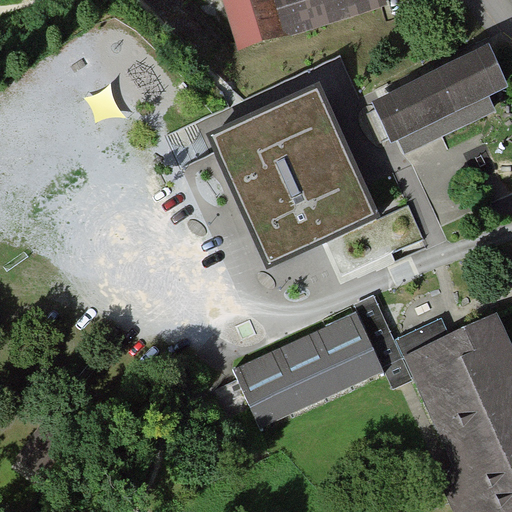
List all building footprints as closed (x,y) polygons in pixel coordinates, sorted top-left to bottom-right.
[(384,8),(381,0),(219,0),(237,55),(384,8)] [(499,69),(490,49),(372,103),(391,144),(399,141),(405,154),(495,113),(488,99),(509,90),(499,69)] [(378,221),(320,91),(212,141),(272,269),(378,221)] [(372,345),(386,375),(393,389),(413,379),(395,342),(373,297),(354,306),(358,315),(372,345)] [(372,345),(358,315),(233,373),(260,432),(386,375),(372,345)] [(440,321),(395,342),(413,379),(452,465),(442,483),(455,511),(511,511),(511,349),(497,316),(448,339),(440,321)] [(79,439),(48,416),(34,436),(9,469),(40,491),(79,439)]
